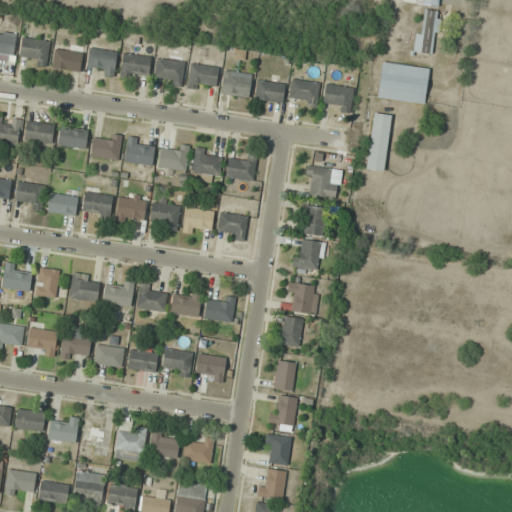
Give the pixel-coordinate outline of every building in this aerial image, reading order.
[(436,11),(420,9),(416,54),(432,55),(436,11)] [(19,54),(30,56),(29,62),(46,65),(50,42),(22,37),(19,54)] [(65,50),(53,51),(54,70),(82,68),(81,45),(65,46),(65,50)] [(85,68),(111,76),(118,54),(93,46),(85,68)] [(122,78),(130,78),(130,74),(150,72),(149,54),(120,56),(122,78)] [(154,81),(182,84),(184,61),(156,59),(154,81)] [(382,61),(430,68),(425,104),(377,97),(382,61)] [(205,85),(214,86),(218,68),(192,63),(187,86),(204,90),(205,85)] [(224,70),(252,74),(248,97),(220,94),(224,70)] [(287,97),(313,108),(321,87),(295,77),(287,97)] [(257,80),(285,84),(282,102),(254,98),(257,80)] [(350,111),(353,87),(325,84),(322,107),(350,111)] [(374,111),(392,114),(383,172),(364,169),(374,111)] [(20,120),(7,118),(0,117),(0,142),(17,145),(20,120)] [(54,125),(26,122),(24,140),(52,143),(54,125)] [(87,131),(59,128),(57,145),(86,148),(87,131)] [(118,160),(122,136),(112,134),(111,140),(93,138),(90,156),(118,160)] [(124,161),(152,164),(154,147),(137,145),(138,138),(127,137),(124,161)] [(159,170),(186,170),(186,148),(159,148),(159,170)] [(221,153),(194,151),(192,173),(219,176),(221,153)] [(228,156),(226,177),(253,180),(255,159),(228,156)] [(341,170),(309,166),(306,194),(338,197),(341,170)] [(0,197),(10,197),(10,178),(0,178),(0,197)] [(42,207),(44,185),(17,182),(14,204),(42,207)] [(112,196),(85,192),(82,210),(101,213),(100,219),(109,220),(112,196)] [(77,196),(49,193),(48,212),(75,215),(77,196)] [(146,197),(118,193),(115,221),(125,222),(125,217),(143,219),(146,197)] [(150,226),(178,226),(178,203),(150,203),(150,226)] [(324,208),(302,206),(301,215),(307,215),(305,233),(321,235),(324,208)] [(213,212),(186,207),(182,230),(198,233),(199,225),(210,228),(213,212)] [(245,237),(245,214),(218,214),(218,237),(245,237)] [(292,267),(318,270),(320,242),(301,240),(299,257),(293,256),(292,267)] [(59,270),(39,267),(34,294),(55,297),(59,270)] [(69,298),(97,300),(98,276),(71,274),(69,298)] [(309,313),(314,286),(289,282),(287,292),(296,293),(293,310),(309,313)] [(131,306),(134,287),(105,283),(103,303),(131,306)] [(148,290),(149,285),(139,284),(137,308),(165,311),(167,292),(148,290)] [(197,293),(169,299),(173,317),(201,311),(197,293)] [(206,301),(204,319),(232,321),(234,297),(224,296),(224,302),(206,301)] [(280,344),(299,346),(302,318),(283,316),(280,344)] [(23,326),(0,323),(0,347),(12,349),(12,346),(21,347),(23,326)] [(83,326),(62,326),(62,357),(90,357),(90,337),(83,337),(83,326)] [(28,352),(56,353),(56,330),(28,330),(28,352)] [(94,364),(122,366),(124,348),(95,345),(94,364)] [(192,353),(165,348),(161,372),(188,376),(192,353)] [(128,369),(156,370),(156,352),(128,351),(128,369)] [(195,377),(224,380),(226,357),(197,355),(195,377)] [(276,359),(296,362),(292,390),(272,388),(276,359)] [(273,424),(295,424),(295,397),(273,397),(273,424)] [(0,424),(9,425),(10,406),(0,405),(0,424)] [(45,413),(18,408),(14,427),(42,431),(45,413)] [(135,433),(117,431),(114,458),(142,461),(146,428),(136,427),(135,433)] [(149,455),(176,458),(179,436),(151,433),(149,455)] [(211,436),(203,436),(203,442),(184,442),(184,462),(211,462),(211,436)] [(263,486),(260,485),(257,494),(278,500),(287,474),(269,468),(263,486)] [(5,494),(32,496),(35,472),(7,469),(5,494)] [(100,508),(105,475),(77,470),(72,503),(100,508)] [(40,480),(69,484),(67,502),(38,499),(40,480)] [(174,511),(202,511),(206,485),(179,482),(174,511)] [(125,511),(128,511),(133,511),(137,489),(109,485),(107,502),(126,505),(125,511)] [(167,511),(170,500),(143,495),(139,511),(167,511)] [(254,511),(279,511),(280,506),(257,501),(254,511)]
